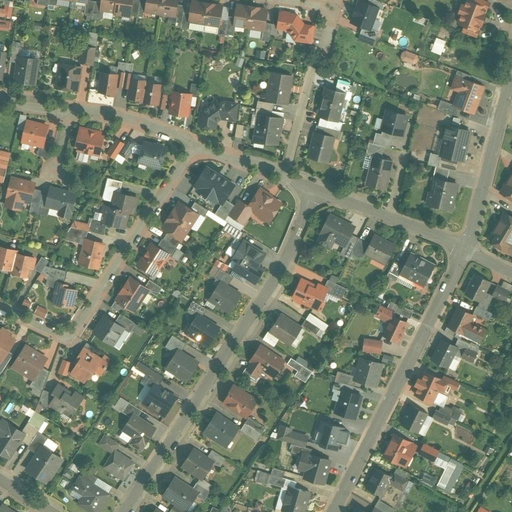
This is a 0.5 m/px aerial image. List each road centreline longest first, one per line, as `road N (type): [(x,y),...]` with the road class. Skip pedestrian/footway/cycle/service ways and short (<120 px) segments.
road 1 (residential): [(317,185),(279,277),(125,511)]
road 2 (residential): [(0,302),(51,331),(76,327),(199,143)]
road 3 (residential): [(462,252),(331,511)]
road 4 (residential): [(511,57),(462,252)]
road 5 (residential): [(286,172),(334,12)]
road 6 (residential): [(317,185),(462,252)]
road 7 (residential): [(69,108),(199,143)]
